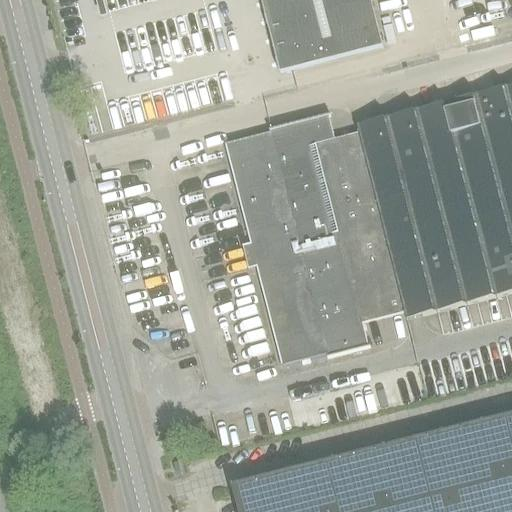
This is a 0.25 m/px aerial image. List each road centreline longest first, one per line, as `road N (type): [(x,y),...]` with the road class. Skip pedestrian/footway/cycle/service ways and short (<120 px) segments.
road 1 (tertiary): [(154,511),(68,165)]
road 2 (tertiary): [(44,171),(133,511)]
road 3 (unknown): [(103,43),(136,58),(264,81),(421,48)]
road 4 (tertiary): [(1,0),(44,171)]
road 5 (tertiary): [(68,165),(26,0)]
road 6 (unknown): [(414,0),(421,48),(463,38),(474,28),(478,0)]
